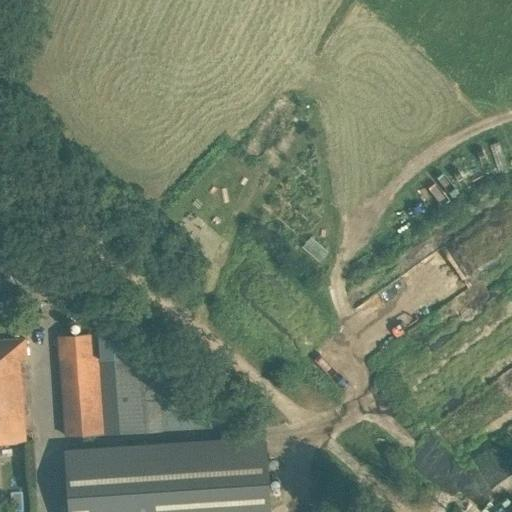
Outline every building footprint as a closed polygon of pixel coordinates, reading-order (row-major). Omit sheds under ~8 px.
[(365,151),(382,135),(376,128),(358,145),(365,151)] [(421,196),(409,210),(419,220),(432,206),(421,196)] [(190,235),(177,248),(193,262),(198,257),(194,254),(199,248),(202,246),(190,235)] [(97,334),(82,335),(63,337),(65,361),(99,358),(97,334)] [(103,412),(99,358),(65,361),(63,337),(58,337),(64,415),(103,412)] [(0,435),(13,434),(13,441),(21,441),(17,381),(21,380),(19,362),(27,361),(25,339),(0,340),(0,435)] [(462,374),(477,366),(467,345),(451,353),(462,374)] [(411,350),(397,363),(405,372),(398,378),(405,386),(433,362),(427,355),(421,361),(411,350)] [(160,430),(155,357),(113,361),(118,433),(160,430)] [(64,415),(65,436),(105,434),(103,412),(64,415)] [(239,511),(235,449),(71,460),(73,511),(239,511)] [(331,477),(328,474),(317,463),(317,464),(309,472),(323,485),(331,477)] [(25,491),(7,492),(8,506),(25,505),(25,491)]
